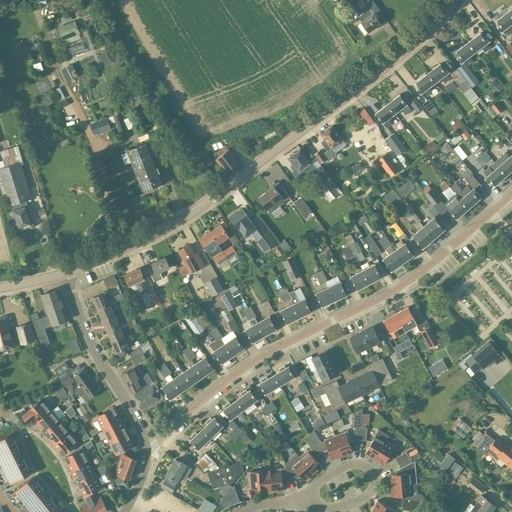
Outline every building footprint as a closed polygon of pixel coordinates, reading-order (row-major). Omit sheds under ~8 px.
[(370,9),(375,5),(372,0),(358,0),(363,7),(360,9),(364,13),(359,17),(362,22),(359,25),(365,33),(369,31),(369,32),(381,23),(370,9)] [(511,28),(510,25),(511,23),(511,15),(509,11),(497,20),(500,25),(498,27),(501,31),(504,30),(508,35),(511,31),(511,28)] [(61,26),(59,27),(59,28),(59,29),(62,36),(64,40),(65,39),(67,44),(80,38),(79,34),(80,33),(79,32),(78,28),(76,22),(75,20),(73,21),(61,26)] [(480,33),(468,42),(475,51),(482,47),(485,52),(491,47),(487,42),(490,40),(486,36),(484,37),(480,33)] [(71,55),(85,47),(82,42),(68,49),(71,55)] [(469,56),(475,51),(468,42),(456,51),(460,56),(458,58),(461,62),(464,61),(467,65),(473,61),(469,56)] [(72,64),(61,70),(67,82),(78,76),(72,64)] [(440,64),(428,73),(435,82),(441,78),(445,83),(451,78),(447,73),(449,71),(446,67),(444,68),(440,64)] [(429,87),(435,82),(428,73),(416,82),(419,87),(417,89),(421,93),(423,92),(427,97),(433,92),(429,87)] [(462,75),(455,81),(464,93),(471,88),(462,75)] [(449,92),(457,86),(452,80),(444,86),(449,92)] [(493,80),(489,84),(498,93),(502,88),(493,80)] [(101,107),(112,104),(109,94),(98,97),(101,107)] [(400,95),(388,104),(395,113),(401,109),(405,115),(412,110),(400,95)] [(423,108),(415,97),(410,101),(418,112),(423,108)] [(429,99),(422,104),(431,115),(437,110),(429,99)] [(496,101),(491,106),(497,114),(503,109),(496,101)] [(479,112),(484,109),(479,102),(474,106),(479,112)] [(389,118),(395,113),(388,104),(376,113),(383,123),(387,127),(392,123),(389,118)] [(369,125),(375,121),(365,106),(359,110),(369,125)] [(119,133),(123,132),(118,116),(113,118),(119,133)] [(90,124),(94,136),(111,130),(107,118),(90,124)] [(337,153),(333,147),(343,140),(332,126),(321,133),(326,139),(321,142),(328,151),(324,154),(321,149),(314,154),(321,163),(327,159),(329,162),(336,157),(337,153)] [(405,150),(394,134),(386,140),(397,156),(405,150)] [(430,154),(437,148),(438,147),(433,141),(425,148),(430,154)] [(127,150),(138,178),(143,190),(165,182),(149,142),(127,150)] [(447,142),(441,147),(446,153),(452,148),(447,142)] [(217,159),(227,172),(239,162),(230,149),(229,149),(226,145),(214,154),(217,159)] [(0,167),(0,172),(10,205),(26,201),(32,199),(21,165),(20,162),(23,161),(18,146),(0,152),(3,161),(1,161),(3,167),(0,167)] [(310,172),(309,171),(315,167),(301,148),(289,157),(293,163),(290,167),(295,173),(297,174),(299,174),(301,172),(305,176),(310,172)] [(204,162),(209,159),(210,157),(207,152),(201,157),(204,162)] [(506,152),(495,162),(499,166),(506,175),(511,170),(511,154),(510,156),(506,152)] [(386,154),(378,160),(390,176),(399,170),(386,154)] [(462,162),(457,165),(462,171),(466,168),(462,162)] [(495,185),(506,175),(499,166),(493,171),(489,167),(483,172),(487,176),(485,178),(489,183),(491,181),(495,185)] [(448,176),(455,171),(453,167),(445,172),(448,176)] [(468,168),(461,173),(465,178),(471,173),(472,172),(468,168)] [(319,173),(312,178),(324,194),(336,185),(324,169),(319,173)] [(411,179),(397,188),(403,197),(416,187),(411,179)] [(466,194),(461,199),(468,208),(480,198),(476,194),(478,192),(474,188),(472,189),(468,185),(462,190),(466,194)] [(268,209),(281,199),(283,202),(290,197),(282,186),(277,189),(274,186),(259,198),(268,209)] [(449,200),(445,204),(457,218),(468,208),(461,199),(460,200),(456,194),(449,187),(443,192),(449,200)] [(425,194),(434,205),(441,200),(432,189),(425,194)] [(305,217),(312,212),(301,197),(294,202),(305,217)] [(378,203),(369,210),(374,217),(383,211),(378,203)] [(12,211),(17,227),(33,222),(28,206),(12,211)] [(242,208),(230,217),(238,229),(239,228),(245,237),(251,233),(256,229),(253,224),(250,220),(251,220),(242,208)] [(421,221),(413,212),(407,217),(415,226),(421,221)] [(364,214),(357,220),(361,225),(368,220),(364,214)] [(435,217),(424,227),(434,238),(445,229),(435,217)] [(256,229),(251,233),(265,252),(276,243),(258,220),(253,224),(256,229)] [(391,225),(399,236),(404,232),(396,221),(391,225)] [(217,240),(220,246),(225,243),(223,240),(229,236),(221,225),(211,232),(217,240)] [(423,247),(434,238),(424,227),(413,236),(423,247)] [(212,256),(222,249),(220,246),(217,240),(211,232),(200,239),(207,250),(208,250),(212,256)] [(234,244),(223,251),(228,258),(236,253),(238,255),(243,251),(237,242),(239,240),(234,233),(228,236),(234,244)] [(391,270),(403,262),(395,251),(385,237),(378,241),(388,255),(383,259),(391,270)] [(284,239),(279,244),(285,252),(290,247),(284,239)] [(396,250),(395,251),(403,262),(414,255),(406,243),(404,244),(401,240),(393,246),(396,250)] [(357,241),(350,246),(355,255),(362,252),(361,251),(362,251),(357,241)] [(374,242),(369,245),(376,256),(381,252),(374,242)] [(314,243),(309,246),(311,251),(317,249),(314,243)] [(204,266),(197,253),(195,255),(190,245),(179,251),(187,265),(180,269),(183,276),(191,272),(191,273),(204,266)] [(280,245),(276,249),(281,256),(286,253),(285,252),(280,245)] [(345,248),(342,250),(347,260),(349,259),(355,269),(361,265),(355,255),(350,246),(349,246),(345,248)] [(223,251),(214,257),(219,265),(228,259),(228,258),(223,251)] [(154,281),(163,277),(160,271),(170,267),(166,257),(152,263),(155,271),(150,273),(154,281)] [(292,257),(283,261),(292,279),(300,276),(292,257)] [(363,270),(369,283),(381,277),(375,264),(363,270)] [(148,291),(144,279),(145,279),(140,268),(125,275),(130,285),(136,283),(141,294),(148,291)] [(322,270),(315,273),(320,286),(327,283),(326,281),(327,281),(322,270)] [(357,289),(369,283),(363,270),(351,277),(357,289)] [(216,276),(205,283),(212,296),(223,290),(216,276)] [(116,279),(105,283),(107,288),(118,284),(116,279)] [(329,287),(334,300),(347,294),(341,282),(329,287)] [(322,306),(334,300),(329,287),(316,293),(322,306)] [(30,314),(36,330),(68,319),(58,289),(42,294),(48,315),(39,318),(37,312),(30,314)] [(285,303),(291,300),(288,293),(286,289),(279,292),(285,303)] [(98,308),(113,302),(114,302),(109,290),(93,297),(98,308)] [(291,300),(293,304),(299,317),(311,311),(305,298),(300,301),(294,290),(288,293),(291,300)] [(229,291),(221,296),(229,311),(238,306),(233,297),(229,291)] [(155,292),(150,295),(155,306),(160,304),(155,292)] [(98,308),(103,319),(115,315),(112,307),(114,306),(113,302),(98,308)] [(287,323),(299,317),(293,304),(281,310),(287,323)] [(397,314),(403,325),(406,331),(418,325),(408,307),(397,314)] [(198,308),(184,317),(197,334),(210,325),(198,308)] [(265,335),(258,323),(250,308),(244,311),(252,326),(246,329),(253,342),(265,335)] [(396,328),(403,325),(397,314),(384,320),(394,338),(399,335),(396,328)] [(103,319),(107,331),(120,326),(115,315),(103,319)] [(258,323),(265,335),(277,328),(270,316),(258,323)] [(0,318),(0,349),(13,346),(6,317),(0,318)] [(233,319),(227,322),(233,332),(238,329),(233,319)] [(35,340),(30,322),(17,326),(22,344),(35,340)] [(120,326),(107,331),(112,341),(124,336),(120,326)] [(380,341),(373,326),(362,332),(369,346),(380,341)] [(233,355),(225,344),(222,339),(224,338),(216,327),(210,332),(216,342),(210,346),(222,363),(233,355)] [(430,327),(421,331),(430,348),(439,343),(430,327)] [(362,332),(351,337),(358,352),(369,346),(362,332)] [(124,336),(112,341),(117,352),(117,354),(118,355),(121,356),(124,354),(126,352),(125,349),(134,345),(129,334),(124,336)] [(225,344),(233,355),(244,348),(236,336),(225,344)] [(500,354),(488,340),(472,355),(483,368),(500,354)] [(189,346),(185,349),(192,359),(196,356),(189,346)] [(140,347),(129,353),(132,359),(143,353),(140,347)] [(189,361),(192,359),(185,349),(183,351),(189,361)] [(327,350),(312,357),(318,368),(332,361),(327,350)] [(404,351),(396,354),(399,360),(406,356),(404,351)] [(143,353),(132,359),(136,364),(146,359),(143,353)] [(206,356),(195,364),(203,376),(214,368),(206,357),(206,356)] [(372,363),(368,365),(371,371),(372,371),(379,386),(393,379),(388,370),(396,367),(391,356),(383,360),(382,358),(380,359),(376,361),(372,363)] [(318,368),(323,380),(338,373),(332,361),(318,368)] [(444,363),(431,370),(434,376),(447,368),(444,363)] [(165,379),(170,375),(163,364),(157,368),(165,379)] [(195,364),(184,371),(192,383),(203,376),(195,364)] [(70,372),(74,368),(69,366),(57,375),(63,386),(67,391),(74,386),(72,383),(76,380),(70,372)] [(280,371),(274,375),(280,385),(295,376),(289,366),(285,368),(284,366),(279,369),(280,371)] [(131,393),(133,392),(153,382),(148,372),(143,375),(139,368),(135,370),(134,368),(122,375),(131,393)] [(83,370),(74,376),(76,380),(79,384),(75,387),(76,388),(75,388),(76,391),(78,393),(79,394),(80,394),(86,401),(99,392),(97,388),(94,385),(83,370)] [(184,371),(173,379),(181,391),(192,383),(184,371)] [(371,371),(356,379),(363,394),(379,386),(372,371),(371,371)] [(265,394),(280,385),(274,375),(268,379),(266,376),(261,379),(263,382),(259,384),(265,394)] [(173,379),(162,386),(162,387),(170,398),(181,391),(173,379)] [(339,387),(347,401),(363,394),(356,379),(340,386),(339,387)] [(337,380),(323,387),(325,392),(333,408),(347,401),(339,387),(340,386),(337,380)] [(304,382),(298,386),(302,393),(308,390),(304,382)] [(156,384),(134,394),(142,409),(163,399),(156,384)] [(243,395),(237,400),(244,409),(257,399),(250,390),(247,392),(246,390),(241,393),(243,395)] [(488,393),(485,395),(490,401),(493,399),(488,393)] [(291,401),(294,406),(301,402),(298,397),(291,401)] [(52,410),(43,399),(23,415),(29,422),(32,420),(35,423),(52,410)] [(230,420),(244,409),(237,400),(231,404),(229,402),(224,406),(226,408),(223,410),(230,420)] [(272,401),(267,405),(272,412),(277,408),(272,401)] [(266,415),(272,412),(267,405),(262,408),(266,415)] [(74,409),(71,406),(65,411),(68,414),(74,409)] [(122,419),(118,412),(117,413),(114,408),(96,417),(103,429),(122,419)] [(362,413),(363,408),(353,412),(352,427),(355,427),(361,428),(362,413)] [(60,420),(52,410),(35,423),(41,430),(42,429),(45,433),(60,420)] [(87,412),(81,416),(85,421),(91,417),(87,412)] [(331,414),(324,417),(327,423),(334,420),(331,414)] [(208,424),(202,429),(211,437),(223,426),(215,417),(212,420),(210,418),(206,422),(208,424)] [(103,429),(109,442),(127,432),(125,428),(126,427),(122,419),(103,429)] [(69,431),(60,420),(45,433),(49,437),(47,438),(53,445),(69,431)] [(461,420),(453,430),(463,438),(471,428),(461,420)] [(233,430),(239,437),(243,432),(238,426),(233,430)] [(199,449),(211,437),(202,429),(197,434),(195,432),(191,436),(193,438),(190,441),(199,449)] [(234,441),(239,437),(233,430),(228,434),(234,441)] [(379,430),(365,453),(375,459),(386,440),(388,435),(379,430)] [(53,445),(58,451),(59,450),(63,455),(78,442),(69,431),(53,445)] [(345,431),(335,435),(343,456),(353,452),(345,431)] [(109,442),(116,454),(135,444),(131,436),(129,437),(127,432),(109,442)] [(10,434),(0,439),(0,452),(17,444),(15,439),(13,440),(10,434)] [(317,436),(313,439),(321,453),(328,449),(332,460),(333,460),(343,456),(335,435),(324,439),(325,440),(320,442),(317,436)] [(487,435),(477,446),(477,447),(485,454),(490,449),(511,467),(511,445),(509,442),(506,445),(497,438),(494,441),(487,435)] [(308,450),(299,457),(314,474),(323,466),(315,457),(321,453),(313,439),(312,437),(306,440),(311,448),(309,451),(308,450)] [(386,440),(375,459),(384,464),(395,445),(386,440)] [(17,444),(0,452),(0,458),(2,463),(20,454),(18,449),(19,449),(17,444)] [(90,461),(83,448),(65,458),(68,463),(67,463),(70,471),(90,461)] [(406,452),(396,458),(399,463),(409,457),(407,453),(406,452)] [(206,453),(196,463),(204,472),(207,469),(214,462),(206,453)] [(20,454),(2,463),(7,473),(26,463),(24,458),(23,459),(20,454)] [(122,454),(115,473),(112,474),(118,485),(123,482),(125,476),(130,478),(137,459),(122,454)] [(288,461),(285,463),(286,466),(292,478),(297,476),(296,474),(298,472),(306,481),(314,474),(299,457),(297,454),(288,461)] [(449,454),(444,460),(450,464),(455,459),(449,454)] [(397,473),(390,474),(391,485),(414,483),(416,483),(417,483),(415,462),(412,462),(409,457),(399,463),(402,468),(397,471),(397,473)] [(180,477),(184,479),(185,480),(191,469),(186,466),(175,459),(166,475),(167,476),(161,486),(172,492),(176,486),(175,485),(177,482),(180,477)] [(96,473),(90,461),(70,471),(74,478),(76,478),(78,482),(96,473)] [(210,472),(209,473),(211,480),(226,476),(229,486),(230,484),(241,472),(239,462),(224,467),(224,468),(220,470),(210,472)] [(26,463),(7,473),(12,483),(30,474),(27,469),(29,468),(26,463)] [(281,468),(270,469),(272,491),(284,491),(283,479),(285,479),(286,481),(292,478),(286,466),(281,468)] [(452,467),(448,472),(454,476),(457,471),(452,467)] [(270,469),(248,472),(250,488),(261,487),(261,492),(272,491),(270,469)] [(78,482),(81,487),(79,488),(83,495),(103,485),(102,485),(96,473),(78,482)] [(468,484),(480,493),(486,485),(474,476),(468,484)] [(32,477),(16,490),(23,499),(40,485),(37,481),(36,482),(32,477)] [(414,483),(391,485),(392,496),(400,496),(400,497),(404,498),(403,503),(417,506),(423,496),(420,494),(417,494),(415,494),(414,483)] [(40,485),(23,499),(30,507),(46,495),(42,490),(44,489),(40,485)] [(82,505),(85,511),(103,511),(108,510),(100,496),(99,497),(97,493),(106,489),(104,485),(103,485),(83,495),(84,496),(85,495),(88,502),(82,505)] [(234,503),(240,501),(234,486),(220,503),(225,508),(230,505),(234,503)] [(46,495),(30,507),(33,511),(41,511),(54,502),(50,498),(49,499),(46,495)] [(491,511),(496,505),(482,495),(469,511),(491,511)] [(205,497),(199,509),(204,511),(212,511),(217,504),(205,497)] [(372,510),(375,511),(396,511),(397,511),(378,500),(372,510)] [(54,502),(41,511),(59,511),(56,508),(57,507),(54,502)]
